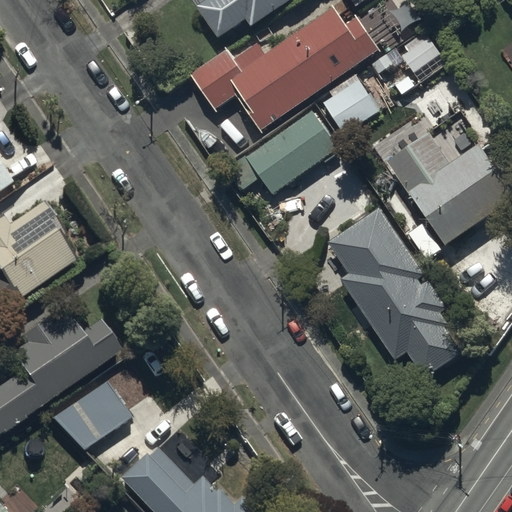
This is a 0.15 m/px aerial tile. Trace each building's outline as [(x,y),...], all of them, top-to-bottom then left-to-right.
[(211,0),(199,9),(221,41),(250,21),(255,29),(297,0),(211,0)] [(351,0),(358,8),(369,0),(351,0)] [(237,96),(261,132),(381,53),(359,19),(348,26),(336,9),(267,55),(259,44),(234,60),(229,52),(192,76),(215,111),(237,96)] [(313,112),(227,171),(242,193),(264,179),(274,195),(344,147),(320,112),(315,115),(313,112)] [(432,133),(388,163),(447,250),(511,205),(511,191),(481,145),(453,164),(432,133)] [(0,197),(15,187),(0,165),(0,197)] [(0,314),(17,303),(77,262),(65,244),(69,241),(45,205),(11,228),(4,218),(0,220),(0,314)] [(380,209),(330,243),(352,275),(344,280),(368,318),(399,362),(408,356),(425,381),(464,354),(446,327),(450,324),(442,313),(449,308),(380,209)] [(0,437),(120,353),(101,325),(84,337),(73,322),(55,336),(46,323),(23,339),(27,344),(10,356),(22,373),(0,388),(0,437)] [(132,421),(107,385),(53,420),(77,457),(132,421)] [(119,479),(149,511),(253,511),(241,499),(232,508),(217,492),(214,494),(201,479),(192,486),(159,450),(149,459),(145,455),(119,479)]
